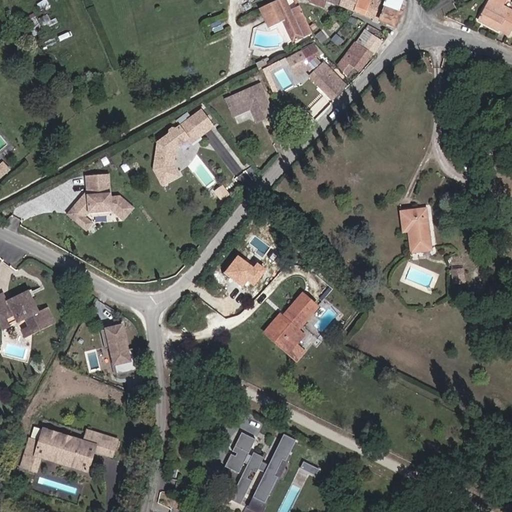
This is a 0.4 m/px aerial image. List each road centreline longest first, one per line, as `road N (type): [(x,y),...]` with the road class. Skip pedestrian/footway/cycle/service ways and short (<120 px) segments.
road 1 (residential): [(148,311),(202,262),(377,65),(420,37)]
road 2 (unclassified): [(148,311),(161,382),(147,511)]
road 3 (residential): [(0,233),(148,311)]
